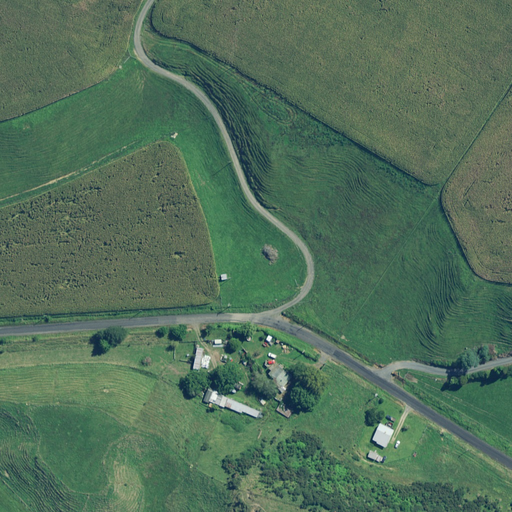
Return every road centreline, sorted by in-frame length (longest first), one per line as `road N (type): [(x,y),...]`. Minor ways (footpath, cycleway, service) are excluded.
road 1 (unclassified): [(511,461),(333,349),(260,317),(0,330)]
road 2 (track): [(260,317),(304,293),(309,258),(248,193),(207,101),(140,50),(136,31),(150,0)]
